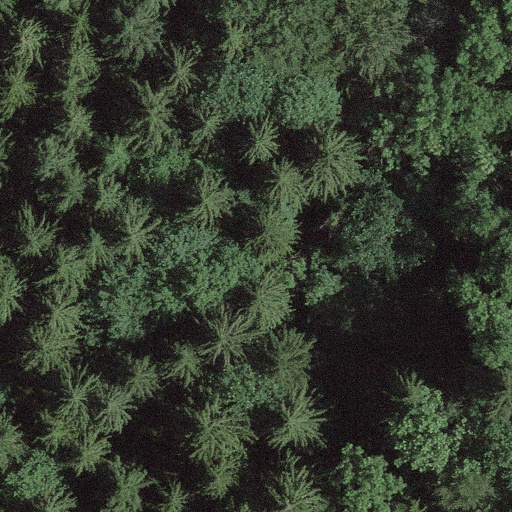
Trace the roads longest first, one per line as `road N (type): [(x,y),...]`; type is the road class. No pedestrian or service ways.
road 1 (track): [(363,511),(258,434),(45,214),(0,120)]
road 2 (track): [(253,0),(511,102)]
